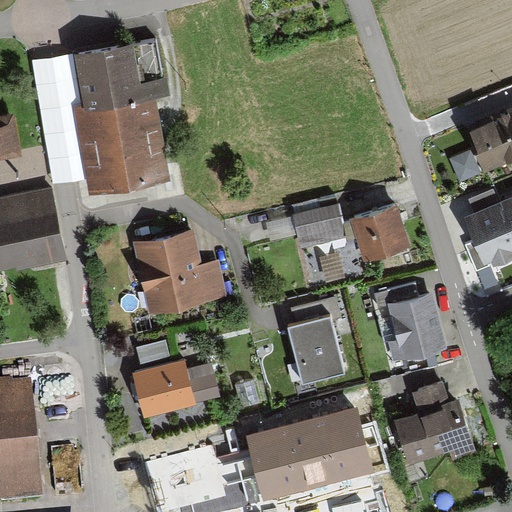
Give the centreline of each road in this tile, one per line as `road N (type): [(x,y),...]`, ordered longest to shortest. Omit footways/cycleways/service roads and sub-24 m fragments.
road 1 (residential): [(464,306),(357,0)]
road 2 (residential): [(88,339),(40,21)]
road 3 (residential): [(103,511),(88,339)]
road 4 (residential): [(511,439),(464,306)]
road 5 (residential): [(170,0),(40,21)]
